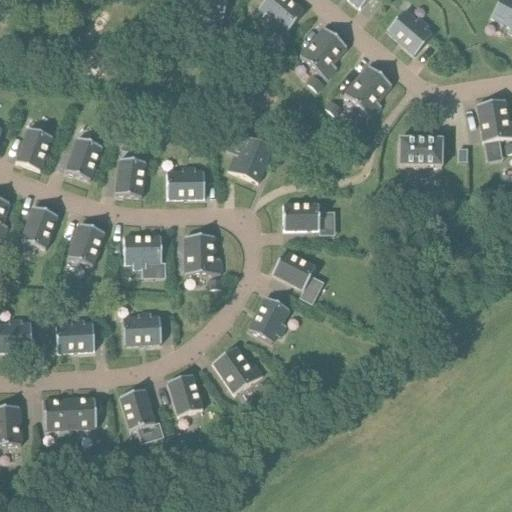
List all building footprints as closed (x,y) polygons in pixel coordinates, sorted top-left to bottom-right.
[(226,0),(223,0),(187,0),(184,21),(205,25),(204,30),(220,33),(226,0)] [(264,18),(261,22),(271,30),(274,27),(286,37),(303,17),(283,0),(268,0),(258,12),(264,18)] [(344,0),(359,13),(370,0),(344,0)] [(507,36),(511,38),(511,1),(509,0),(501,0),(490,22),(494,23),(509,31),(507,36)] [(403,16),(386,35),(414,60),(431,40),(425,34),(428,31),(418,22),(415,26),(403,16)] [(299,61),(325,84),(336,72),(332,68),(346,51),(324,32),(299,61)] [(369,71),(344,100),(363,116),(370,122),(381,110),(376,106),(391,89),(369,71)] [(322,88),(313,81),(307,87),(316,95),(322,88)] [(330,107),(340,113),(345,108),(335,100),(330,107)] [(504,104),(476,109),(482,147),(511,142),(511,125),(508,126),(504,104)] [(52,141),(27,133),(15,167),(39,175),(52,141)] [(234,159),(227,175),(257,188),(273,152),(247,141),(238,161),(234,159)] [(101,151),(77,142),(65,176),(89,185),(101,151)] [(436,172),(441,172),(441,144),(398,143),(398,171),(402,171),(436,172)] [(458,153),(458,166),(466,166),(467,153),(458,153)] [(119,163),(115,199),(141,202),(145,166),(119,163)] [(166,177),(166,203),(204,203),(203,172),(181,172),(182,177),(166,177)] [(0,203),(0,244),(1,245),(7,229),(1,227),(9,207),(0,203)] [(318,209),(282,209),(283,235),(319,235),(318,209)] [(32,211),(20,245),(45,254),(57,220),(32,211)] [(79,228),(67,262),(92,271),(104,237),(79,228)] [(213,240),(184,241),(185,279),(220,279),(220,262),(214,262),(213,240)] [(161,241),(123,242),(124,268),(132,268),(132,273),(146,273),(146,268),(161,267),(161,241)] [(283,255),(271,278),(303,295),(315,272),(283,255)] [(220,284),(208,285),(208,293),(220,293),(220,284)] [(265,302),(248,335),(271,347),(275,340),(279,342),(285,330),(281,328),(288,314),(265,302)] [(137,323),(122,324),(123,350),(161,348),(159,322),(151,322),(150,318),(137,318),(137,323)] [(8,330),(0,330),(0,356),(32,354),(30,328),(21,329),(21,324),(8,325),(8,330)] [(71,330),(55,331),(57,357),(94,355),(92,329),(84,329),(84,324),(70,325),(71,330)] [(235,351),(212,367),(231,396),(260,376),(253,366),(248,369),(235,351)] [(191,379),(167,387),(177,421),(202,414),(191,379)] [(263,382),(254,389),(259,396),(268,389),(263,382)] [(119,402),(129,436),(154,428),(144,394),(119,402)] [(68,404),(70,433),(94,432),(96,432),(94,403),(68,404)] [(70,433),(68,404),(43,406),(44,434),(70,433)] [(0,446),(20,446),(18,411),(0,412),(0,446)]
